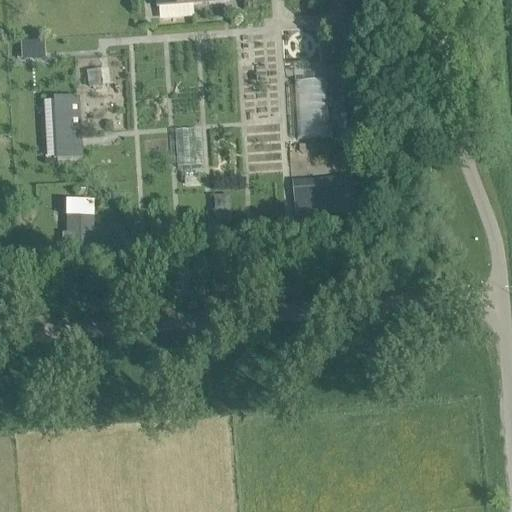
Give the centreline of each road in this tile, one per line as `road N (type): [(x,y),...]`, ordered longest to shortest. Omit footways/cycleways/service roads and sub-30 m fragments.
road 1 (residential): [(499,302),(0,343)]
road 2 (unclassified): [(499,302),(491,247),(444,127),(435,0)]
road 3 (unclassified): [(511,445),(499,302)]
